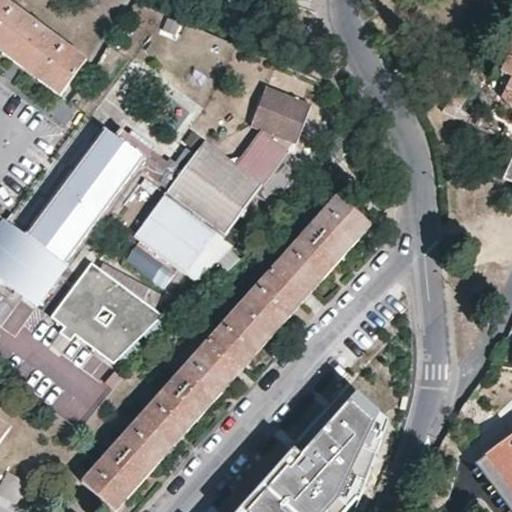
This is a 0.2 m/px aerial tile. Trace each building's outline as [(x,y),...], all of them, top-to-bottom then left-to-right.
[(5,0),(0,0),(0,50),(18,63),(59,94),(87,60),(5,0)] [(501,69),(502,70),(511,76),(500,97),(511,109),(511,114),(511,117),(511,118),(511,41),(505,54),(509,57),(501,69)] [(511,76),(502,70),(500,97),(511,76)] [(224,233),(285,150),(283,148),(289,140),(291,141),(296,143),(310,104),(265,87),(250,125),(260,129),(241,156),(234,165),(228,160),(202,141),(193,153),(188,160),(192,163),(186,171),(182,167),(174,161),(168,157),(165,160),(159,169),(173,180),(166,189),(133,234),(137,237),(120,261),(158,289),(175,266),(181,270),(214,226),(224,233)] [(503,127),(447,101),(441,110),(499,137),(503,127)] [(0,228),(0,280),(1,281),(35,306),(36,304),(34,303),(62,264),(64,266),(65,264),(64,263),(136,165),(142,156),(144,158),(150,149),(153,146),(131,129),(128,133),(122,141),(116,137),(123,129),(120,127),(114,135),(104,127),(66,178),(28,231),(23,233),(7,220),(0,228)] [(122,141),(128,133),(123,129),(116,137),(122,141)] [(285,150),(291,141),(289,140),(283,148),(285,150)] [(188,160),(193,153),(185,146),(174,161),(182,167),(188,160)] [(165,160),(150,149),(144,158),(159,169),(165,160)] [(166,189),(173,180),(159,169),(144,158),(142,156),(136,165),(166,189)] [(234,165),(241,156),(228,160),(234,165)] [(186,171),(192,163),(188,160),(182,167),(186,171)] [(337,195),(81,479),(115,510),(236,375),(305,297),(370,224),(337,195)] [(112,363),(161,315),(112,279),(108,284),(100,278),(104,273),(90,262),(49,317),(62,327),(58,333),(69,340),(73,334),(112,363)] [(112,279),(104,273),(100,278),(108,284),(112,279)] [(318,511),(335,494),(345,503),(358,488),(348,479),(366,459),(360,454),(380,431),(387,414),(348,379),(299,434),(248,490),(249,491),(238,502),(238,501),(227,511),(318,511)] [(348,479),(358,488),(380,431),(360,454),(366,459),(348,479)] [(511,436),(486,455),(511,489),(511,436)] [(318,511),(336,511),(345,503),(335,494),(318,511)]
